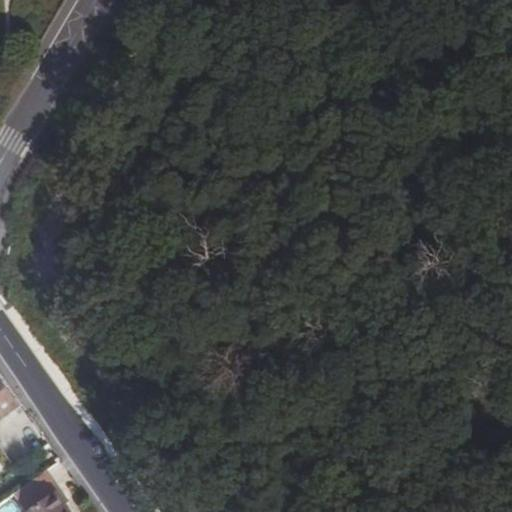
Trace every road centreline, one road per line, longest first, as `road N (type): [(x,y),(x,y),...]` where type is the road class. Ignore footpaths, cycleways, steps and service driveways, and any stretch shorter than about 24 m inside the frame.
road 1 (tertiary): [(0,329),(127,511)]
road 2 (tertiary): [(0,163),(100,0)]
